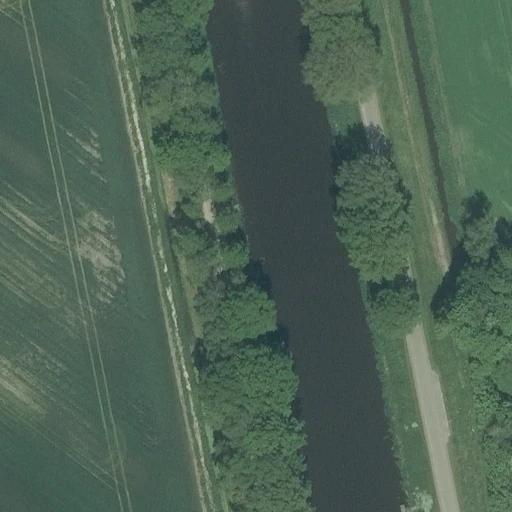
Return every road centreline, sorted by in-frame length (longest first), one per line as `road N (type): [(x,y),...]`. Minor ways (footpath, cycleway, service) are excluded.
road 1 (track): [(167,0),(272,511)]
road 2 (unclassified): [(442,511),(340,0)]
